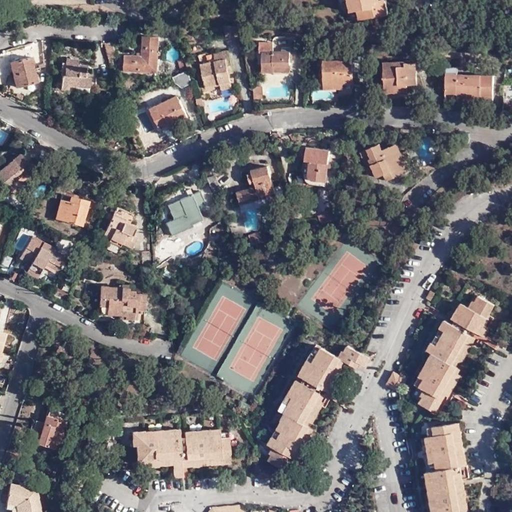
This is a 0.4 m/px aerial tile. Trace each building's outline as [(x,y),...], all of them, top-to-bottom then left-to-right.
[(125,67),(158,68),(160,32),(143,31),(143,51),(126,50),(125,67)] [(116,37),(106,39),(110,54),(120,51),(116,37)] [(264,74),(278,74),(278,67),(291,67),(290,52),(275,51),(274,42),(261,42),(261,55),(264,56),(264,74)] [(206,82),(219,78),(230,76),(228,62),(230,61),(227,53),(230,53),(228,43),(214,47),(215,55),(200,58),(206,82)] [(105,45),(96,47),(97,60),(107,59),(105,45)] [(37,75),(30,50),(11,55),(17,81),(37,75)] [(189,51),(185,53),(189,65),(194,64),(189,51)] [(329,80),(339,81),(339,76),(356,77),(356,53),(329,52),(329,80)] [(189,65),(185,53),(177,55),(182,67),(189,65)] [(60,83),(68,84),(69,81),(76,81),(76,79),(91,79),(92,68),(86,68),(87,61),(78,60),(78,55),(66,54),(64,71),(61,70),(60,83)] [(386,56),(386,82),(409,82),(410,79),(418,79),(417,58),(407,58),(407,61),(398,61),(398,56),(386,56)] [(189,65),(176,72),(177,79),(182,83),(193,80),(189,65)] [(473,87),(493,88),(495,67),(447,66),(447,88),(458,87),(458,85),(464,85),(463,91),(472,92),(473,87)] [(230,76),(219,78),(221,84),(232,81),(230,76)] [(256,100),(264,100),(263,88),(255,88),(256,100)] [(163,126),(191,115),(182,93),(154,104),(163,126)] [(313,149),(310,162),(326,166),(331,141),(309,136),(307,148),(313,149)] [(409,166),(405,157),(400,160),(395,150),(401,148),(398,140),(382,146),(379,140),(360,147),(366,160),(371,158),(378,172),(385,170),(388,175),(409,166)] [(19,164),(23,168),(25,170),(32,163),(18,148),(0,163),(0,175),(5,181),(11,188),(20,181),(14,175),(11,171),(19,164)] [(304,161),(310,162),(313,149),(307,148),(304,161)] [(400,160),(405,157),(401,148),(395,150),(400,160)] [(267,158),(249,162),(253,180),(235,185),(238,198),(256,193),(255,190),(274,185),(267,158)] [(14,175),(23,168),(19,164),(11,171),(14,175)] [(255,190),(256,193),(265,191),(266,198),(276,196),(274,185),(255,190)] [(65,204),(62,217),(83,223),(91,197),(80,194),(80,191),(74,189),(73,193),(63,189),(59,203),(65,204)] [(209,205),(204,192),(184,199),(189,212),(169,220),(173,231),(194,223),(194,221),(205,217),(202,209),(209,205)] [(55,215),(62,217),(65,204),(59,203),(55,215)] [(316,208),(321,216),(332,211),(328,203),(316,208)] [(110,233),(124,239),(126,235),(135,239),(140,229),(134,226),(135,222),(129,218),(132,212),(116,204),(105,229),(111,231),(110,233)] [(260,234),(258,225),(248,228),(251,237),(260,234)] [(23,247),(28,236),(21,233),(16,244),(23,247)] [(42,271),(45,266),(47,261),(63,268),(68,258),(54,250),(55,248),(33,236),(23,254),(30,258),(36,248),(39,249),(31,264),(42,271)] [(47,261),(45,266),(60,273),(63,268),(47,261)] [(40,276),(42,271),(31,264),(28,269),(40,276)] [(108,298),(108,311),(108,312),(126,313),(126,317),(145,316),(143,290),(133,291),(133,288),(126,288),(125,285),(100,285),(100,297),(108,298)] [(475,331),(485,337),(487,333),(486,332),(489,328),(487,324),(490,318),(488,317),(495,304),(479,295),(476,300),(474,299),(469,307),(461,302),(452,318),(456,320),(475,331)] [(100,311),(108,311),(108,298),(100,297),(100,311)] [(463,361),(477,338),(473,336),(454,324),(445,319),(440,328),(445,331),(438,344),(432,341),(428,349),(433,352),(420,376),(424,378),(420,386),(425,389),(421,395),(423,396),(420,402),(436,412),(446,395),(449,397),(461,375),(459,374),(461,369),(456,366),(459,361),(463,361)] [(475,331),(456,320),(454,324),(473,336),(475,331)] [(305,378),(325,389),(327,390),(328,391),(330,386),(334,388),(343,370),(342,365),(345,360),(358,367),(360,362),(366,366),(371,357),(349,345),(345,351),(343,350),(339,356),(317,344),(299,374),(305,378)] [(393,371),(386,385),(398,392),(406,379),(393,371)] [(325,395),(327,390),(325,389),(305,378),(302,382),(322,393),(325,395)] [(325,395),(322,393),(302,382),(297,379),(280,409),(286,413),(277,428),(282,431),(278,438),(273,435),(269,443),(274,446),(270,453),(272,454),(269,460),(285,469),(292,457),(297,460),(300,456),(303,457),(313,439),(312,434),(314,429),(308,426),(311,421),(313,423),(324,405),(323,400),(325,395)] [(51,404),(48,413),(56,415),(59,407),(51,404)] [(37,418),(31,438),(58,447),(67,418),(56,415),(48,413),(47,412),(45,420),(37,418)] [(467,465),(460,422),(433,426),(435,435),(430,435),(426,436),(431,462),(436,461),(438,470),(432,471),(426,472),(432,511),(466,511),(469,509),(463,472),(459,473),(458,466),(467,465)] [(179,427),(152,430),(153,436),(179,434),(179,427)] [(180,437),(179,434),(153,436),(152,430),(132,431),(133,446),(136,445),(138,467),(155,466),(155,459),(172,457),(173,464),(174,477),(183,477),(182,467),(182,464),(181,460),(180,437)] [(184,431),(185,437),(187,459),(187,464),(230,460),(228,431),(219,432),(219,434),(199,436),(198,430),(184,431)] [(172,457),(155,459),(155,466),(173,464),(172,457)] [(40,511),(36,488),(26,486),(18,485),(10,483),(8,495),(3,494),(2,500),(7,501),(17,503),(19,511),(40,511)] [(7,501),(6,507),(12,508),(12,511),(19,511),(17,503),(7,501)]
